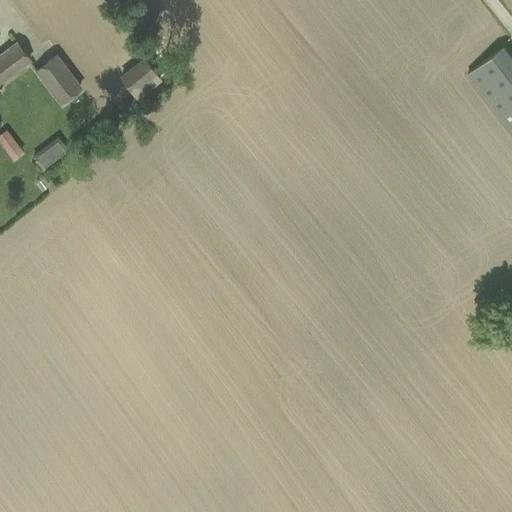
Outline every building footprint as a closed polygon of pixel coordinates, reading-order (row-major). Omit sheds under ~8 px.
[(16,40),(0,51),(0,82),(31,59),(16,40)] [(511,131),(511,55),(503,45),(467,74),(511,131)] [(56,51),(33,69),(59,103),(82,85),(56,51)] [(144,56),(119,74),(137,97),(161,79),(144,56)] [(0,140),(13,157),(22,150),(5,129),(0,132),(0,140)] [(43,169),(68,150),(57,135),(32,154),(43,169)]
